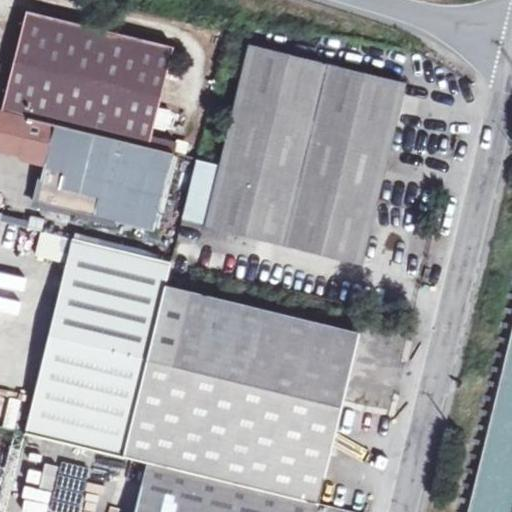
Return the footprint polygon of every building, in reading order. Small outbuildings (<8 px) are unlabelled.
[(34,15),(10,113),(155,148),(177,48),(34,15)] [(369,262),(411,86),(254,50),(213,224),(369,262)] [(155,148),(10,113),(9,119),(4,139),(35,146),(33,154),(31,160),(56,167),(45,204),(123,222),(127,204),(164,212),(180,154),(155,148)] [(9,119),(0,117),(0,146),(33,154),(35,146),(4,139),(9,119)] [(330,504),(369,336),(173,288),(179,262),(64,235),(56,260),(77,267),(36,437),(330,504)] [(255,511),(151,487),(145,511),(255,511)]
